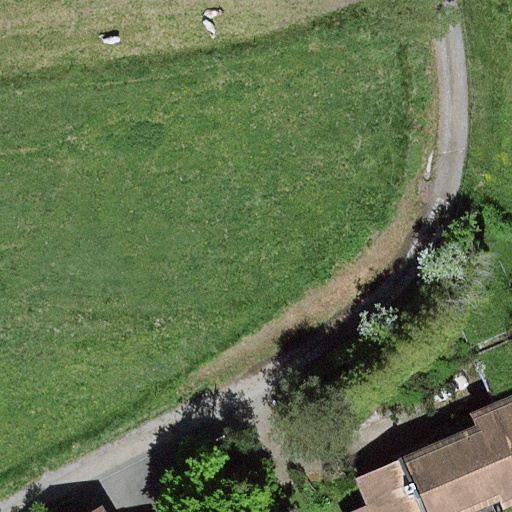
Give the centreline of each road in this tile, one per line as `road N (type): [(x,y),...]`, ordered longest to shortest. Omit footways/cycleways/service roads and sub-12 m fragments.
road 1 (residential): [(459,166),(415,260),(366,325),(204,424),(34,511)]
road 2 (track): [(452,0),(468,92),(459,166)]
